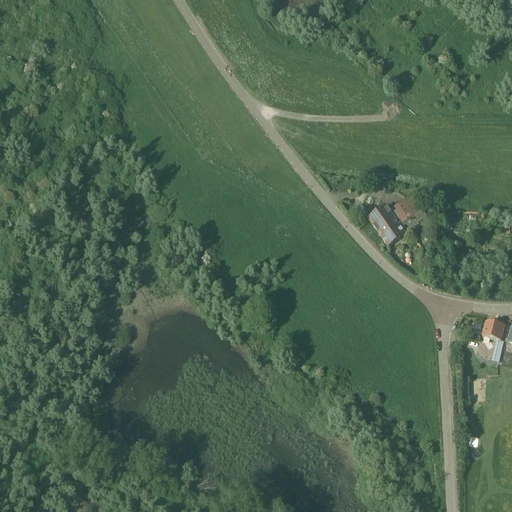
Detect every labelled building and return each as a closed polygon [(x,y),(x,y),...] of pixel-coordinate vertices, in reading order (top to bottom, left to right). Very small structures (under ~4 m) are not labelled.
[(413,196),(393,209),(400,220),(420,207),(413,196)] [(420,207),(400,220),(403,225),(414,218),(418,224),(428,218),(421,209),(420,207)] [(388,228),(396,222),(386,208),(368,220),(378,234),(387,227),(388,228)] [(387,227),(378,234),(388,248),(406,236),(404,233),(403,232),(407,230),(408,232),(419,226),(418,224),(414,218),(403,225),(400,220),(396,222),(388,228),(387,227)] [(486,323),(482,338),(499,342),(501,343),(502,342),(505,327),(486,323)]
